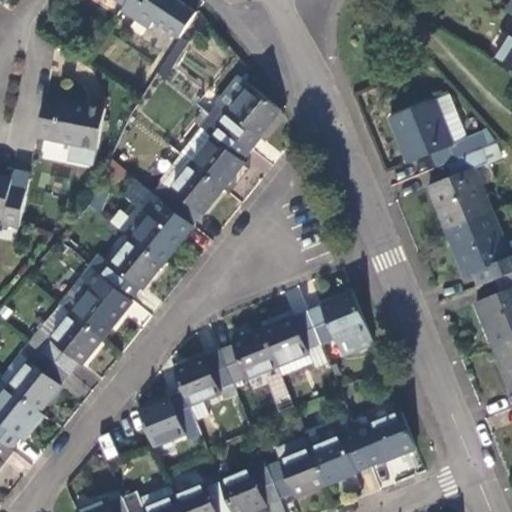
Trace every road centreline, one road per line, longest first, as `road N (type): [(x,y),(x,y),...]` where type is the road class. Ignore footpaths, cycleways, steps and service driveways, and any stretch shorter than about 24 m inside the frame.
road 1 (unclassified): [(255,0),(383,260),(469,473)]
road 2 (residential): [(24,511),(297,177)]
road 3 (residential): [(41,0),(20,30),(0,138)]
